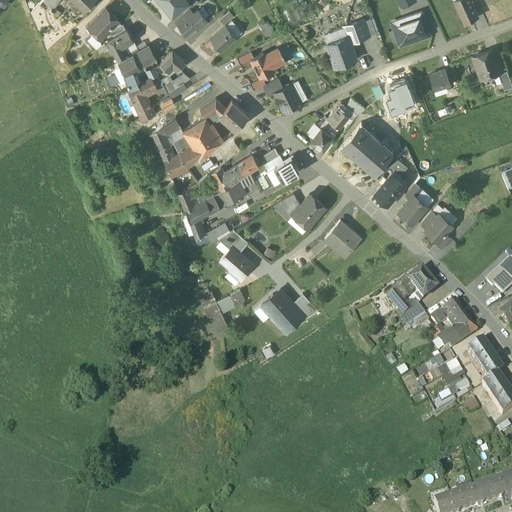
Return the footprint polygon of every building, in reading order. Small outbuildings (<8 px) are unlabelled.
[(161,0),(171,13),(187,0),(161,0)] [(452,0),(463,22),(477,15),(470,1),(469,0),(452,0)] [(105,3),(85,23),(92,29),(94,27),(100,33),(118,16),(105,3)] [(189,7),(175,18),(179,23),(193,12),(189,7)] [(193,12),(179,23),(185,31),(195,24),(194,23),(204,16),(198,8),(193,12)] [(230,8),(219,16),(224,22),(234,14),(230,8)] [(428,35),(421,14),(393,23),(400,44),(428,35)] [(204,16),(194,23),(195,24),(198,28),(208,21),(204,16)] [(122,18),(112,24),(113,26),(110,27),(112,31),(125,24),(122,18)] [(363,18),(343,25),(347,35),(350,42),(369,35),(363,18)] [(267,34),(274,29),(267,19),(260,24),(267,34)] [(225,23),(210,36),(220,48),(235,36),(225,23)] [(112,31),(107,34),(111,43),(117,53),(125,49),(121,42),(124,40),(122,37),(131,32),(126,24),(125,24),(112,31)] [(100,33),(94,27),(92,29),(85,36),(94,45),(100,39),(100,33)] [(111,43),(107,34),(103,36),(107,45),(111,43)] [(347,35),(327,42),(335,65),(355,58),(350,42),(347,35)] [(156,37),(138,46),(144,59),(150,56),(156,51),(163,44),(156,37)] [(163,44),(156,51),(162,57),(169,50),(163,44)] [(138,46),(132,48),(139,61),(144,59),(138,46)] [(254,55),(250,57),(260,76),(261,77),(262,76),(273,70),(271,67),(285,59),(282,54),(283,53),(282,52),(279,47),(265,54),(263,50),(254,55)] [(132,48),(118,55),(124,68),(131,64),(139,61),(132,48)] [(184,59),(171,48),(160,60),(166,66),(172,60),(178,65),(184,59)] [(251,49),(236,57),(240,63),(250,57),(254,55),(251,49)] [(492,49),(472,55),(480,77),(499,70),(492,49)] [(184,59),(178,65),(184,69),(191,65),(184,59)] [(153,62),(146,66),(150,74),(151,73),(151,74),(156,71),(158,70),(153,62)] [(144,64),(136,68),(139,74),(143,73),(147,71),(144,64)] [(184,69),(172,76),(178,82),(195,71),(191,65),(184,69)] [(119,67),(108,71),(111,79),(122,75),(119,67)] [(133,67),(125,70),(128,79),(136,75),(133,67)] [(445,68),(429,74),(434,89),(450,83),(445,68)] [(168,70),(159,75),(167,88),(178,82),(172,76),(168,70)] [(511,86),(511,85),(507,70),(498,73),(504,89),(511,86)] [(160,79),(156,71),(151,74),(156,82),(160,79)] [(130,83),(129,84),(133,95),(136,102),(148,96),(144,89),(157,84),(151,74),(151,73),(148,74),(144,76),(138,79),(130,83)] [(136,75),(128,79),(130,83),(138,79),(136,75)] [(260,76),(250,82),(253,88),(263,83),(265,82),(262,76),(261,77),(260,76)] [(265,82),(263,83),(269,94),(274,91),(274,90),(282,86),(277,76),(265,82)] [(387,93),(383,94),(390,114),(415,105),(405,77),(384,84),(387,93)] [(307,97),(298,78),(290,82),(300,101),(307,97)] [(282,86),(274,90),(274,91),(276,95),(275,95),(278,101),(279,101),(284,109),(300,101),(290,82),(282,86)] [(379,84),(372,88),(377,99),(383,94),(379,84)] [(171,94),(160,99),(163,105),(174,99),(171,94)] [(148,96),(136,102),(142,114),(153,109),(148,96)] [(215,96),(199,105),(204,112),(205,113),(210,121),(219,112),(226,105),(215,96)] [(365,109),(352,97),(346,105),(352,111),(348,116),(352,120),(355,116),(365,109)] [(247,113),(232,99),(226,105),(219,112),(235,126),(247,113)] [(346,105),(341,101),(336,106),(348,116),(352,111),(346,105)] [(348,116),(336,106),(328,117),(332,121),(339,126),(348,116)] [(161,120),(152,126),(156,136),(165,131),(164,129),(179,120),(175,112),(168,116),(161,120)] [(191,139),(179,146),(186,160),(200,153),(221,137),(210,121),(205,113),(203,114),(182,125),(191,139)] [(328,117),(321,125),(326,129),(332,121),(328,117)] [(332,121),(326,129),(332,135),(339,126),(332,121)] [(359,124),(342,143),(358,157),(375,138),(359,124)] [(326,129),(321,125),(310,138),(322,148),(332,135),(326,129)] [(165,131),(156,136),(163,153),(172,149),(165,131)] [(185,131),(174,137),(178,144),(189,138),(185,131)] [(375,138),(358,157),(374,171),(390,152),(375,138)] [(275,145),(264,152),(267,158),(278,152),(275,145)] [(163,153),(169,167),(177,164),(186,160),(179,146),(172,149),(163,153)] [(252,151),(224,168),(225,169),(229,179),(239,173),(245,170),(258,162),(252,151)] [(273,166),(283,160),(278,152),(267,158),(263,161),(268,169),(273,166)] [(401,174),(408,166),(397,157),(390,164),(401,174)] [(283,160),(273,166),(280,177),(294,169),(287,158),(283,160)] [(220,162),(211,167),(216,175),(225,169),(224,168),(220,162)] [(225,169),(216,175),(218,180),(221,184),(229,179),(225,169)] [(245,170),(239,173),(243,181),(249,178),(245,170)] [(511,171),(501,176),(508,191),(511,189),(511,171)] [(405,184),(391,172),(373,193),(387,204),(405,184)] [(229,179),(221,184),(227,197),(239,191),(236,184),(243,181),(239,173),(229,179)] [(197,176),(191,179),(194,184),(201,180),(198,175),(197,176)] [(191,179),(185,182),(185,183),(178,186),(181,194),(196,187),(194,184),(191,179)] [(218,180),(202,187),(205,192),(213,188),(221,184),(218,180)] [(415,182),(405,193),(410,197),(413,193),(416,195),(422,188),(415,182)] [(227,197),(221,184),(213,188),(219,201),(223,203),(226,201),(227,197)] [(196,187),(181,194),(184,201),(198,195),(199,194),(197,189),(196,187)] [(213,188),(205,192),(199,194),(198,195),(204,208),(205,208),(219,201),(213,188)] [(422,188),(416,195),(419,198),(420,198),(422,200),(421,200),(427,205),(433,197),(422,188)] [(293,189),(281,196),(284,202),(296,195),(293,189)] [(315,197),(309,191),(300,201),(292,210),(307,223),(324,204),(316,196),(315,197)] [(416,195),(413,193),(410,197),(398,211),(411,222),(427,205),(421,200),(422,200),(420,198),(419,198),(416,195)] [(198,195),(184,201),(189,215),(197,212),(204,208),(198,195)] [(296,195),(284,202),(290,212),(292,210),(300,201),(296,195)] [(287,216),(290,212),(284,202),(281,196),(272,201),(287,216)] [(457,217),(446,207),(443,207),(439,212),(451,223),(457,217)] [(431,209),(420,222),(426,227),(437,214),(431,209)] [(197,212),(189,215),(195,230),(203,226),(197,212)] [(439,212),(438,212),(437,214),(426,227),(425,228),(426,228),(432,232),(431,234),(437,240),(444,232),(452,223),(451,223),(439,212)] [(340,217),(324,235),(344,253),(360,235),(340,217)] [(231,239),(239,246),(248,236),(233,223),(217,231),(228,242),(231,239)] [(451,237),(444,232),(437,240),(436,241),(442,247),(451,237)] [(239,246),(231,239),(228,242),(218,253),(238,271),(251,257),(239,246)] [(511,258),(508,260),(505,263),(506,264),(501,268),(500,268),(486,281),(492,287),(494,285),(502,295),(511,285),(511,258)] [(436,290),(421,271),(407,282),(415,292),(422,301),(436,290)] [(415,292),(407,282),(405,279),(391,290),(394,293),(394,292),(402,302),(415,292)] [(231,330),(222,304),(245,295),(241,283),(215,292),(211,281),(199,285),(217,335),(231,330)] [(292,299),(281,285),(262,301),(285,329),(304,313),(292,299)] [(391,290),(385,295),(387,298),(394,293),(391,290)] [(302,291),(292,299),(304,313),(306,316),(317,309),(302,291)] [(402,302),(394,292),(394,293),(387,298),(403,317),(410,311),(402,302)] [(454,302),(441,312),(446,318),(447,317),(448,320),(447,321),(453,330),(454,330),(467,321),(454,302)] [(511,304),(498,315),(508,328),(511,324),(511,304)] [(410,311),(399,321),(405,328),(414,322),(424,315),(418,306),(410,311)] [(441,312),(431,319),(431,320),(436,327),(446,320),(445,319),(446,318),(441,312)] [(424,315),(414,322),(419,328),(428,321),(424,315)] [(467,321),(454,330),(453,330),(443,336),(449,345),(451,349),(476,333),(467,321)] [(438,328),(432,332),(437,340),(443,336),(438,328)] [(449,345),(443,336),(437,340),(443,349),(449,345)] [(491,354),(490,354),(482,341),(467,351),(487,381),(487,382),(497,375),(502,372),(494,359),(494,358),(491,354)] [(425,363),(428,371),(443,365),(440,357),(425,363)] [(457,363),(447,369),(450,373),(459,368),(457,363)] [(459,368),(450,373),(453,378),(462,373),(459,368)] [(497,375),(487,382),(487,381),(482,385),(502,416),(511,408),(511,398),(508,393),(509,392),(506,387),(505,388),(497,375)] [(440,402),(470,387),(467,380),(437,395),(440,402)] [(474,398),(464,403),(469,413),(479,408),(474,398)] [(511,480),(510,475),(493,481),(496,490),(494,491),(497,500),(502,498),(501,497),(511,493),(511,480)] [(493,481),(472,489),(478,506),(483,505),(482,504),(496,499),(497,500),(494,491),(496,490),(493,481)] [(472,489),(450,496),(453,505),(455,504),(458,511),(473,507),(473,508),(478,506),(472,489)] [(450,496),(433,502),(436,511),(458,511),(455,504),(453,505),(450,496)]
